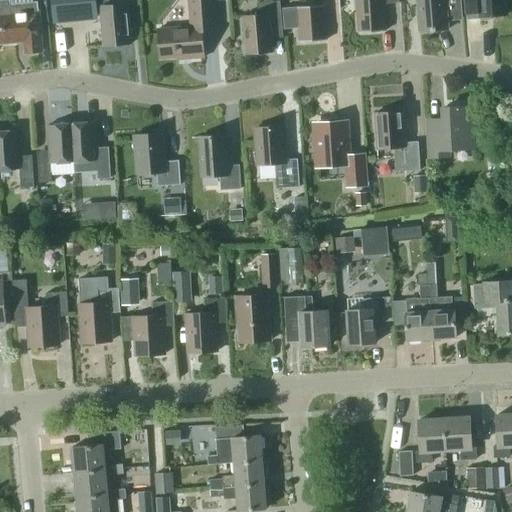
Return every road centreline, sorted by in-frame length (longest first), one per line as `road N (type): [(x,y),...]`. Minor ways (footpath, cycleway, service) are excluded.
road 1 (residential): [(511,77),(399,62),(187,100),(65,78),(0,89)]
road 2 (residential): [(24,401),(294,384)]
road 3 (residential): [(294,384),(511,370)]
road 4 (residential): [(305,511),(294,384)]
